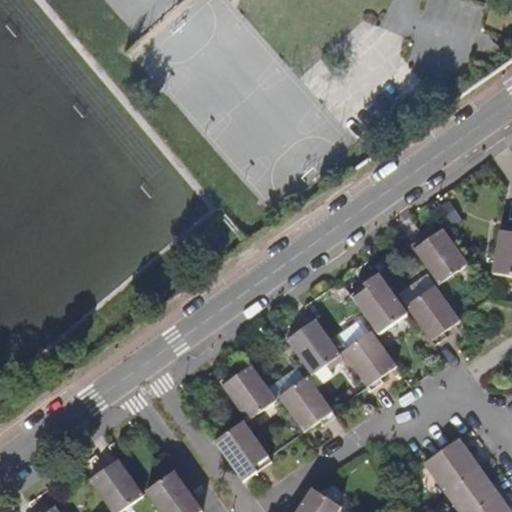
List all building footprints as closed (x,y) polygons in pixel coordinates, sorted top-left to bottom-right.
[(447,204),(432,215),(445,231),(460,220),(447,204)] [(511,227),(500,226),(491,273),(511,276),(511,227)] [(409,245),(437,284),(440,282),(467,263),(441,228),(424,240),(420,236),(409,245)] [(348,294),(373,329),(377,334),(406,313),(403,309),(377,273),(348,294)] [(437,284),(434,286),(443,298),(449,294),(440,282),(437,284)] [(405,308),(433,345),(445,337),(443,332),(458,321),(443,298),(434,286),(405,306),(405,308)] [(302,364),(310,375),(338,355),(310,314),(297,323),(300,328),(285,339),(302,364)] [(342,351),(366,387),(369,391),(382,383),(379,378),(395,366),(370,331),(370,330),(342,350),(342,351)] [(218,379),(247,420),(275,400),(267,389),(250,364),(234,376),(230,371),(218,379)] [(302,364),(277,382),(285,393),(278,398),(302,432),(319,420),(322,425),(334,417),(332,412),(307,377),(310,375),(302,364)] [(277,382),(270,387),(278,398),(285,393),(277,382)] [(270,463),(267,457),(243,423),(215,442),(242,481),(270,463)] [(459,438),(425,462),(445,491),(479,467),(483,464),(474,449),(470,453),(459,438)] [(89,479),(111,511),(117,511),(142,494),(114,455),(101,464),(104,468),(89,479)] [(445,491),(459,511),(474,511),(504,492),(495,479),(489,482),(479,467),(445,491)] [(145,492),(158,511),(198,511),(201,510),(173,471),(145,490),(145,492)] [(295,511),(339,511),(343,507),(312,486),(295,511)] [(474,511),(511,511),(507,507),(511,504),(511,503),(504,492),(474,511)]
